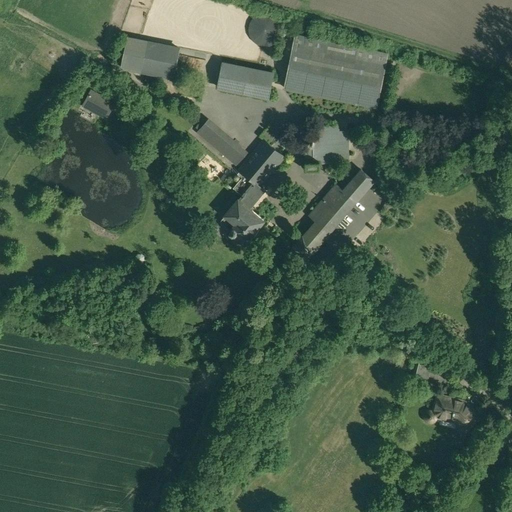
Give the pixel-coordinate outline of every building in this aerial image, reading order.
[(281,26),(281,23),(281,21),(280,17),(279,14),(277,12),(274,10),(271,8),(268,8),(265,8),(262,8),(259,9),(257,11),(254,13),(252,16),(251,18),(250,21),(250,24),(251,27),(252,30),(254,33),(256,35),(258,37),(261,38),(264,39),(267,39),(270,38),(272,37),(275,36),(277,34),(279,31),(280,29),(281,26)] [(388,52),(297,33),(286,86),(376,105),(388,52)] [(121,67),(173,77),(179,47),(127,37),(121,67)] [(273,72),(224,62),(219,86),(268,96),(273,72)] [(109,100),(92,90),(84,104),(102,113),(109,100)] [(244,153),(207,122),(199,130),(237,162),(244,153)] [(339,122),(317,122),(317,141),(314,141),(311,141),(306,141),(307,168),(320,167),(319,161),(340,160),(339,122)] [(276,126),(241,168),(255,180),(260,184),(295,142),(276,126)] [(362,168),(344,189),(356,200),(374,179),(362,168)] [(255,180),(241,197),(239,195),(237,197),(239,198),(226,213),(226,214),(221,220),(231,229),(231,231),(233,233),(235,233),(235,232),(246,241),(265,218),(251,206),(266,189),(260,184),(255,180)] [(337,183),(310,215),(316,221),(329,232),(356,200),(344,189),(337,183)] [(329,232),(316,221),(311,227),(323,238),(329,232)] [(311,227),(295,245),(308,256),(323,238),(311,227)] [(433,361),(422,358),(417,377),(429,380),(433,361)] [(447,397),(438,396),(435,415),(444,417),(447,397)] [(464,400),(447,397),(444,417),(452,419),(451,422),(454,422),(454,419),(459,420),(468,427),(479,415),(474,411),(474,410),(474,409),(473,408),(472,407),(471,407),(470,407),(465,402),(465,401),(465,400),(464,400)]
